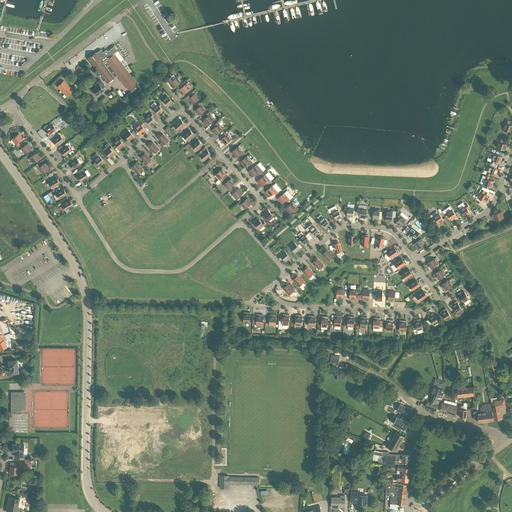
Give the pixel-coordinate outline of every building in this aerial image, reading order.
[(88,58),(97,71),(95,73),(99,77),(101,75),(107,83),(111,80),(114,77),(117,75),(128,89),(129,88),(133,85),(136,83),(120,62),(123,59),(117,51),(115,48),(113,48),(107,52),(104,51),(103,53),(101,51),(100,51),(96,53),(95,52),(88,58)] [(171,82),(175,87),(173,87),(174,88),(182,81),(178,77),(179,76),(179,75),(176,78),(174,74),(167,79),(170,83),(171,82)] [(67,97),(70,93),(74,90),(71,87),(70,87),(63,80),(57,86),(61,90),(67,97)] [(104,84),(102,82),(92,89),(96,95),(103,90),(101,87),(104,84)] [(180,89),(184,94),(183,94),(183,95),(191,88),(187,83),(188,82),(180,89)] [(187,97),(189,99),(193,103),(192,104),(200,98),(196,93),(197,92),(192,95),(191,93),(187,97)] [(129,93),(121,100),(123,102),(131,95),(129,93)] [(168,106),(172,102),(173,104),(174,103),(167,95),(162,99),(161,98),(161,99),(168,106)] [(161,105),(159,102),(152,108),(152,107),(151,107),(158,115),(163,111),(164,112),(159,107),(161,105)] [(195,110),(199,115),(207,108),(206,109),(200,102),(198,105),(199,107),(194,111),(195,110)] [(204,120),(208,125),(216,118),(215,119),(209,112),(206,114),(208,116),(203,121),(204,120)] [(153,116),(151,113),(145,119),(144,118),(143,118),(150,126),(155,122),(156,123),(151,117),(153,116)] [(185,124),(181,120),(174,126),(178,130),(180,132),(182,130),(181,128),(185,124)] [(511,131),(511,132),(511,130),(511,125),(511,123),(511,121),(506,120),(505,123),(503,129),(511,132),(511,131)] [(144,124),(141,122),(135,127),(134,126),(141,134),(145,130),(146,131),(142,126),(144,124)] [(212,130),(216,135),(224,128),(223,128),(217,122),(215,124),(216,126),(211,131),(212,130)] [(45,130),(48,135),(56,130),(52,125),(48,127),(47,125),(44,127),(45,130)] [(129,141),(133,137),(134,138),(135,138),(128,130),(123,134),(122,133),(129,141)] [(194,135),(190,130),(183,136),(187,141),(194,135)] [(221,140),(225,144),(233,138),(233,137),(232,138),(226,132),(223,134),(225,136),(220,141),(221,140)] [(17,146),(19,145),(20,144),(18,142),(24,138),(23,138),(22,139),(19,134),(10,140),(11,140),(12,139),(17,146)] [(162,146),(164,145),(168,140),(162,134),(158,138),(161,142),(160,144),(162,146)] [(52,140),(56,145),(63,140),(60,135),(52,140)] [(119,149),(124,145),(125,146),(120,141),(122,139),(120,137),(118,138),(113,142),(112,141),(119,149)] [(507,145),(504,144),(506,140),(500,138),(499,142),(497,141),(498,142),(496,147),(506,151),(505,150),(507,145)] [(203,145),(198,140),(192,146),(196,151),(203,145)] [(153,142),(148,146),(154,153),(159,149),(153,142)] [(33,147),(31,148),(28,143),(19,149),(20,150),(21,149),(24,154),(33,147)] [(110,145),(103,151),(109,158),(114,154),(115,155),(111,150),(113,148),(110,145)] [(242,155),(244,153),(239,146),(240,145),(232,152),(234,155),(233,156),(235,158),(240,153),(242,155)] [(60,151),(64,156),(65,155),(67,154),(71,151),(67,146),(63,148),(62,146),(59,149),(60,151)] [(204,160),(211,154),(207,150),(206,150),(205,148),(197,155),(199,157),(200,156),(204,160)] [(41,157),(40,158),(37,153),(28,159),(30,159),(33,163),(42,157),(41,157)] [(145,153),(140,157),(146,164),(151,160),(145,153)] [(500,163),(502,157),(493,153),(492,154),(494,154),(491,162),(494,163),(495,161),(502,163),(500,163)] [(99,166),(104,162),(105,163),(98,155),(94,159),(93,158),(99,166)] [(243,168),(247,164),(249,163),(250,165),(253,163),(247,156),(248,155),(240,162),(244,167),(243,167),(243,168)] [(69,164),(72,169),(77,166),(79,168),(82,167),(77,159),(69,164)] [(138,165),(140,164),(138,161),(131,167),(137,174),(142,170),(138,165)] [(48,168),(46,164),(45,163),(36,169),(37,169),(38,169),(41,173),(50,167),(48,168)] [(259,175),(263,171),(257,164),(249,172),(251,175),(250,176),(252,177),(257,173),(259,175)] [(496,175),(498,169),(489,166),(487,171),(486,175),(490,176),(491,173),(497,176),(497,175),(496,175)] [(227,172),(226,173),(222,169),(214,176),(216,175),(219,179),(216,182),(216,183),(217,184),(218,184),(224,179),(222,177),(227,173),(227,172)] [(77,176),(80,181),(88,177),(85,171),(77,176)] [(266,174),(265,175),(257,182),(260,185),(259,186),(260,187),(268,181),(269,182),(271,181),(266,174)] [(489,177),(486,175),(484,180),(481,179),(480,183),(491,187),(493,182),(495,182),(488,179),(489,177)] [(59,183),(56,178),(48,183),(52,188),(59,183)] [(223,186),(224,185),(228,189),(230,191),(233,189),(231,187),(236,182),(235,183),(231,179),(223,185),(223,186)] [(269,197),(274,193),(276,195),(278,192),(273,186),(274,185),(266,191),(270,196),(269,197)] [(483,187),(480,192),(479,191),(480,192),(477,197),(486,202),(485,201),(488,196),(486,195),(489,189),(483,187)] [(244,192),(243,193),(239,188),(231,195),(232,195),(233,195),(237,199),(244,192)] [(66,194),(63,189),(55,194),(59,199),(66,194)] [(280,204),(286,200),(288,202),(288,201),(290,200),(290,199),(284,193),(286,192),(285,192),(277,199),(281,203),(280,204)] [(253,202),(252,203),(248,198),(240,205),(241,204),(245,209),(253,202)] [(68,208),(73,206),(69,200),(62,205),(66,213),(69,211),(68,208)] [(296,211),(299,209),(293,203),(294,202),(294,201),(293,202),(291,204),(286,208),(288,211),(287,212),(289,214),(294,209),(296,211)] [(347,216),(353,217),(354,204),(348,204),(348,207),(345,207),(344,210),(347,211),(346,218),(347,218),(347,216)] [(469,207),(467,204),(460,209),(459,208),(460,209),(461,211),(463,214),(464,215),(465,217),(468,214),(469,215),(471,214),(467,208),(469,207)] [(367,207),(367,206),(358,205),(358,208),(357,211),(360,212),(359,219),(360,219),(360,217),(366,218),(367,207)] [(339,220),(338,219),(342,217),(337,208),(336,206),(328,210),(331,216),(334,221),(336,220),(337,221),(339,220)] [(380,211),(380,209),(379,208),(379,210),(373,209),(372,220),(374,220),(375,219),(382,219),(382,212),(380,211)] [(454,220),(453,219),(457,216),(451,208),(451,209),(444,214),(446,217),(448,216),(452,221),(454,220)] [(263,214),(267,218),(265,220),(268,224),(270,222),(269,221),(274,217),(267,209),(268,210),(263,214)] [(393,211),(393,210),(392,210),(392,211),(386,211),(385,221),(387,221),(388,220),(392,220),(392,217),(395,217),(396,211),(393,211)] [(439,213),(438,213),(436,211),(430,216),(433,221),(435,219),(439,225),(439,224),(444,220),(439,213)] [(494,218),(495,221),(504,218),(502,212),(492,215),(493,218),(494,218)] [(396,223),(401,227),(407,219),(407,218),(406,219),(399,214),(397,217),(399,218),(395,224),(396,223)] [(330,223),(323,215),(323,216),(324,217),(319,221),(326,229),(327,227),(326,226),(330,223)] [(263,220),(261,222),(258,218),(258,219),(254,223),(261,231),(260,230),(265,226),(264,225),(266,224),(263,220)] [(316,237),(315,236),(320,232),(313,223),(306,229),(307,231),(310,233),(312,232),(316,237)] [(416,229),(415,230),(411,227),(405,235),(406,234),(411,238),(412,236),(415,238),(420,231),(421,230),(421,229),(420,228),(419,228),(418,228),(417,228),(416,229)] [(307,245),(306,244),(310,240),(303,232),(303,233),(304,234),(297,239),(300,242),(302,241),(306,246),(307,245)] [(384,239),(384,238),(384,237),(381,236),(381,238),(378,237),(376,243),(376,244),(375,246),(376,246),(375,249),(381,251),(382,247),(384,239)] [(413,245),(414,244),(418,249),(422,246),(424,249),(426,247),(427,246),(427,245),(426,244),(426,243),(425,244),(422,239),(413,245)] [(297,254),(296,253),(300,249),(293,241),(294,242),(290,246),(296,254),(297,254)] [(333,245),(334,249),(336,253),(342,251),(342,250),(341,247),(341,248),(339,243),(339,242),(338,242),(338,241),(335,242),(335,244),(332,245),(333,245)] [(396,250),(395,248),(394,248),(387,253),(391,258),(398,253),(398,254),(398,253),(399,252),(397,249),(396,250)] [(327,250),(326,249),(324,251),(324,252),(322,254),(323,254),(326,258),(329,261),(334,257),(327,250),(328,250),(327,250)] [(282,258),(283,258),(287,263),(288,263),(287,262),(291,258),(290,257),(293,255),(289,251),(287,253),(284,250),(278,257),(280,259),(282,258)] [(318,258),(317,258),(316,257),(314,260),(315,261),(312,263),(313,263),(316,266),(319,270),(324,265),(318,259),(318,258)] [(403,261),(402,259),(402,258),(401,259),(402,259),(394,264),(398,269),(405,264),(406,264),(405,264),(406,263),(405,260),(403,261)] [(431,269),(435,266),(439,264),(435,258),(426,264),(428,267),(429,266),(431,269)] [(308,267),(307,267),(306,266),(304,268),(305,269),(302,271),(303,271),(309,278),(314,274),(308,267)] [(411,272),(409,269),(409,270),(401,275),(405,280),(412,275),(413,275),(412,274),(414,274),(412,271),(411,272)] [(438,279),(446,274),(443,269),(434,275),(435,278),(437,277),(438,279)] [(298,275),(298,276),(297,274),(294,277),(295,278),(293,280),(296,283),(299,286),(304,282),(298,276),(298,275)] [(418,282),(416,280),(409,285),(412,291),(416,288),(420,286),(420,285),(421,284),(419,282),(418,282)] [(450,280),(445,283),(441,286),(443,288),(444,288),(446,290),(451,287),(453,285),(450,280)] [(287,283),(284,285),(285,286),(283,288),(289,295),(296,289),(291,283),(289,285),(288,284),(287,283)] [(425,293),(424,291),(423,291),(418,294),(417,296),(416,296),(420,301),(427,296),(427,297),(427,296),(428,295),(426,292),(425,293)] [(463,301),(464,302),(465,305),(471,301),(463,291),(461,293),(461,292),(458,294),(459,296),(457,297),(461,302),(463,301)] [(462,310),(459,305),(456,301),(451,305),(454,309),(457,313),(458,315),(463,311),(462,310)] [(452,317),(448,313),(446,308),(440,312),(446,321),(452,317)] [(439,322),(436,317),(433,313),(428,317),(434,325),(439,322)] [(382,321),(380,321),(380,318),(374,317),(374,322),(373,326),(373,328),(379,328),(379,327),(382,327),(382,321)] [(423,329),(422,324),(420,319),(414,320),(415,323),(412,324),(414,329),(414,331),(417,330),(417,331),(423,329)] [(444,344),(446,346),(448,345),(449,347),(453,344),(451,339),(444,344)] [(330,365),(339,365),(339,355),(330,354),(330,365)] [(10,373),(18,372),(16,360),(8,361),(10,373)] [(499,376),(495,363),(488,365),(491,378),(499,376)] [(424,402),(422,404),(436,410),(439,401),(436,400),(438,396),(445,398),(445,394),(443,393),(444,389),(445,386),(445,383),(436,379),(428,399),(423,397),(421,401),(424,402)] [(457,389),(457,390),(458,397),(474,395),(474,394),(474,390),(473,387),(466,388),(465,385),(463,385),(463,384),(460,384),(461,388),(457,389)] [(22,392),(16,392),(11,392),(11,413),(22,414),(22,392)] [(502,419),(500,409),(506,407),(504,398),(491,401),(491,403),(495,420),(502,419)] [(439,411),(455,416),(457,406),(456,406),(456,403),(444,400),(443,403),(442,402),(439,411)] [(399,430),(401,427),(405,430),(409,423),(403,419),(405,415),(409,417),(413,411),(400,404),(399,407),(398,406),(398,407),(398,408),(397,410),(401,413),(398,417),(397,416),(393,423),(397,425),(395,428),(399,430)] [(492,412),(491,404),(485,405),(483,405),(482,406),(481,408),(482,410),(482,413),(481,413),(477,413),(477,412),(473,412),(474,420),(478,420),(478,422),(493,420),(492,412)] [(466,418),(467,410),(463,409),(463,405),(460,405),(459,413),(460,413),(460,417),(466,418)] [(404,436),(403,435),(396,431),(395,431),(387,446),(396,451),(404,436)] [(14,456),(23,456),(23,448),(24,447),(25,447),(25,445),(24,444),(24,443),(17,443),(17,444),(12,444),(12,452),(14,452),(14,456)] [(409,463),(410,455),(388,454),(389,452),(382,452),(374,450),(372,461),(384,463),(395,463),(395,460),(399,461),(399,458),(402,458),(401,462),(409,463)] [(18,474),(18,466),(31,466),(31,459),(24,459),(24,462),(10,462),(10,470),(9,470),(9,471),(10,472),(10,473),(18,474)] [(408,467),(403,466),(398,465),(397,469),(400,470),(400,474),(409,475),(410,468),(408,468),(408,467)] [(229,475),(221,475),(220,488),(228,488),(228,483),(259,484),(259,477),(229,476),(229,475)] [(395,486),(393,485),(386,483),(386,495),(392,495),(390,508),(397,509),(397,504),(405,505),(406,496),(401,495),(401,491),(400,490),(401,487),(397,486),(397,487),(395,486)] [(408,485),(403,484),(397,483),(397,487),(395,486),(397,487),(397,486),(401,487),(400,490),(401,491),(401,495),(406,496),(408,485)] [(367,505),(367,494),(358,494),(359,492),(351,491),(351,502),(357,502),(357,504),(367,505)] [(345,507),(345,495),(340,495),(340,497),(332,496),(331,508),(336,508),(336,506),(345,507)] [(20,499),(14,498),(9,497),(6,511),(10,511),(18,511),(19,507),(18,507),(20,499)]
